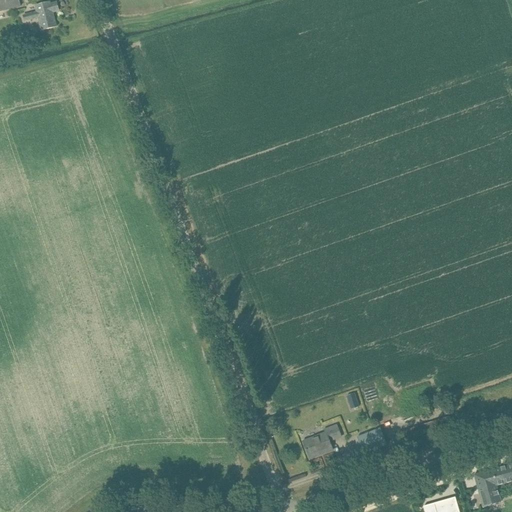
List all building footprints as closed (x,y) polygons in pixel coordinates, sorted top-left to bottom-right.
[(19,0),(0,0),(0,11),(21,6),(19,0)] [(38,18),(42,31),(56,27),(52,13),(59,11),(57,3),(50,4),(50,2),(35,6),(37,12),(23,16),(25,22),(38,18)] [(426,386),(405,392),(409,405),(430,399),(426,386)] [(354,394),(347,396),(348,397),(352,410),(358,407),(354,394)] [(452,426),(450,417),(397,435),(399,442),(452,426)] [(326,433),(312,438),(303,442),(309,458),(323,452),(324,454),(333,451),(329,442),(341,437),(338,428),(336,424),(324,429),(326,433)] [(381,429),(358,437),(364,454),(387,446),(381,429)] [(511,482),(511,464),(474,475),(483,509),(493,506),(501,504),(496,487),(511,482)] [(434,504),(423,507),(424,509),(425,509),(426,511),(458,511),(455,498),(448,500),(449,501),(435,505),(434,504)]
